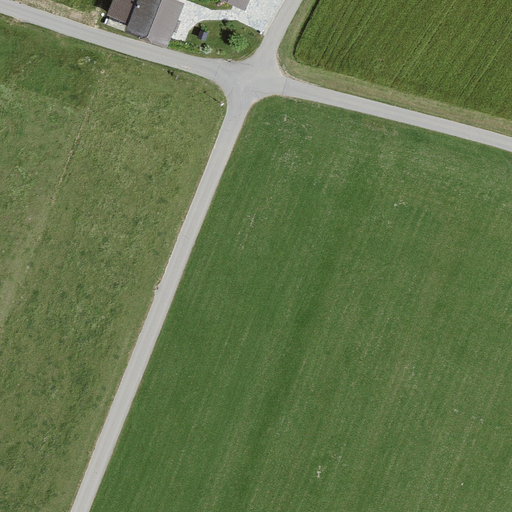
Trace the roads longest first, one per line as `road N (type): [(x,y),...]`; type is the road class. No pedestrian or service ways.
road 1 (residential): [(80,511),(251,79)]
road 2 (residential): [(251,79),(511,145)]
road 3 (residential): [(0,8),(251,79)]
